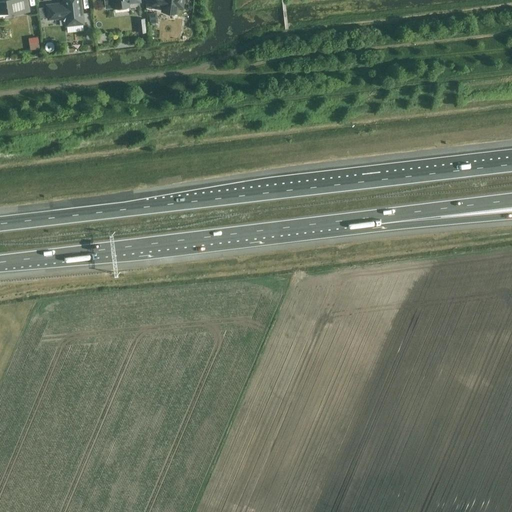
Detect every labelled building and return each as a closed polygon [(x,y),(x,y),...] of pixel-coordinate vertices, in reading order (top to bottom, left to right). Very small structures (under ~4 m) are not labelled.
[(6,0),(0,1),(0,13),(8,12),(9,14),(29,11),(26,0),(6,0)] [(61,3),(47,5),(48,19),(61,17),(66,21),(66,25),(83,23),(80,0),(63,0),(63,1),(61,3)] [(112,0),(114,8),(129,6),(129,3),(140,1),(139,0),(112,0)] [(149,0),(149,6),(162,7),(162,11),(176,13),(177,4),(179,4),(181,3),(182,2),(183,0),(182,0),(149,0)] [(153,24),(161,23),(161,15),(153,16),(153,24)] [(32,47),(40,47),(39,37),(32,37),(32,47)] [(194,187),(194,197),(222,195),(221,186),(194,187)]
